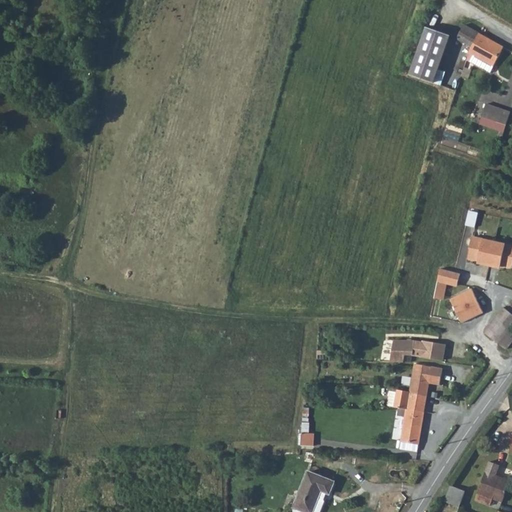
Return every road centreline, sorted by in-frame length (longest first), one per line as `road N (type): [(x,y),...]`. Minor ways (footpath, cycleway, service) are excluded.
road 1 (track): [(51,280),(156,308),(263,321),(442,325),(511,368)]
road 2 (track): [(126,0),(73,253),(51,280),(0,271)]
road 3 (track): [(78,287),(53,511)]
road 4 (tertiary): [(511,370),(414,511)]
